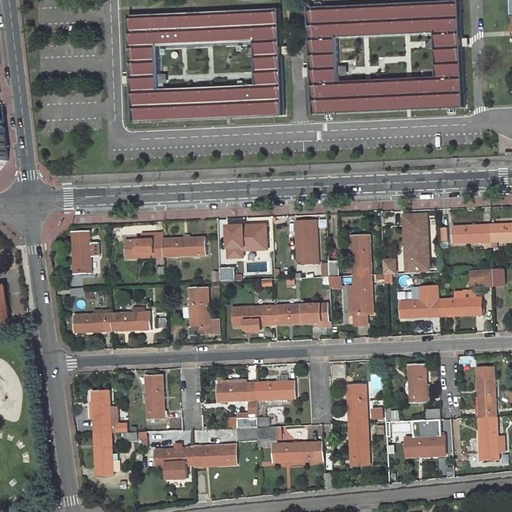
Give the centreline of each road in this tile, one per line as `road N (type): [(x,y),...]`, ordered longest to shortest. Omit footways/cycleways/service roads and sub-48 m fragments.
road 1 (residential): [(110,0),(115,125),(124,138),(479,123)]
road 2 (tertiary): [(511,177),(31,202)]
road 3 (residential): [(511,342),(54,363)]
road 4 (residential): [(218,511),(511,483)]
road 5 (residential): [(9,0),(31,202)]
road 6 (residential): [(31,202),(54,363)]
road 7 (residential): [(54,363),(73,511)]
road 8 (residential): [(474,0),(479,123)]
